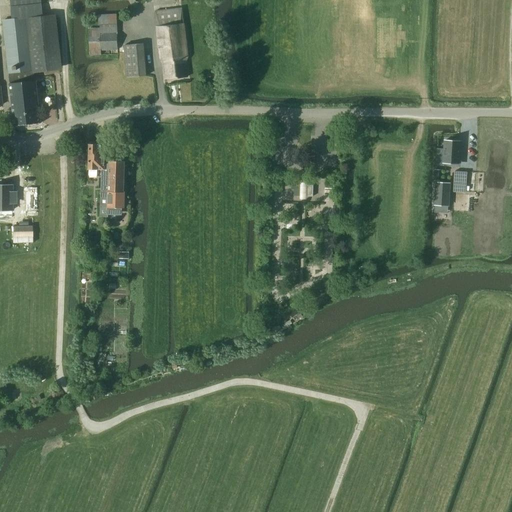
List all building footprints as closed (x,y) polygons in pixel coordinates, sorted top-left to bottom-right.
[(2,20),(8,73),(32,70),(58,67),(52,16),(42,17),(40,0),(9,0),(12,19),(2,20)] [(186,60),(189,56),(185,24),(182,24),(180,8),(154,11),(160,60),(163,63),(163,79),(187,77),(186,60)] [(100,50),(117,49),(116,14),(99,15),(99,28),(88,28),(89,55),(101,55),(100,50)] [(126,77),(145,76),(143,44),(124,45),(126,77)] [(32,70),(8,73),(10,84),(9,84),(14,126),(40,123),(35,82),(33,82),(32,70)] [(444,141),(443,163),(459,164),(460,151),(460,142),(444,141)] [(88,169),(101,169),(107,170),(107,161),(107,145),(100,145),(98,143),(91,142),(89,144),(88,169)] [(124,162),(107,161),(107,170),(101,169),(100,216),(107,217),(107,207),(124,208),(124,192),(123,192),(124,162)] [(454,171),(453,191),(465,192),(467,172),(454,171)] [(14,182),(0,181),(0,210),(14,210),(14,182)] [(436,183),(434,205),(435,205),(448,206),(450,184),(436,183)] [(35,224),(15,224),(15,232),(30,232),(30,234),(15,234),(15,242),(35,242),(35,234),(32,234),(32,232),(35,232),(35,224)]
